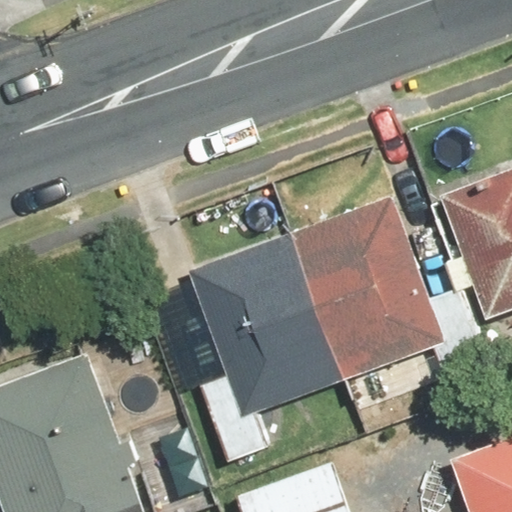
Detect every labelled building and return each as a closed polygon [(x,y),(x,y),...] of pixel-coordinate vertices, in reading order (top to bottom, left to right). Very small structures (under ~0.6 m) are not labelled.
[(436,206),(480,321),(511,308),(511,169),(441,196),(444,203),(436,206)] [(388,194),(185,268),(240,419),(443,344),(388,194)] [(139,511),(83,351),(0,379),(0,508),(1,511),(139,511)] [(511,511),(511,433),(445,457),(464,511),(511,511)] [(352,511),(333,459),(232,496),(238,511),(352,511)]
